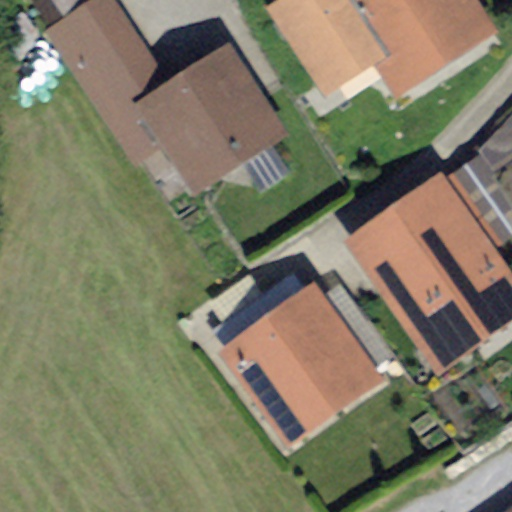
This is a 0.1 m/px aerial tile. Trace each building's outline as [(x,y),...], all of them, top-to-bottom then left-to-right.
[(167,130),(155,110),(172,99),(107,0),(104,0),(54,33),(137,160),(172,137),(167,130)] [(312,0),(274,25),(284,41),(296,34),(327,80),(378,47),(400,80),(476,31),(455,0),(312,0)] [(268,135),(224,66),(172,99),(155,110),(167,130),(172,137),(199,180),(268,135)] [(511,171),(499,180),(511,199),(511,171)] [(369,251),(442,354),(510,306),(477,259),(493,248),(452,191),(369,251)] [(223,333),(291,428),(359,379),(291,284),(223,333)]
